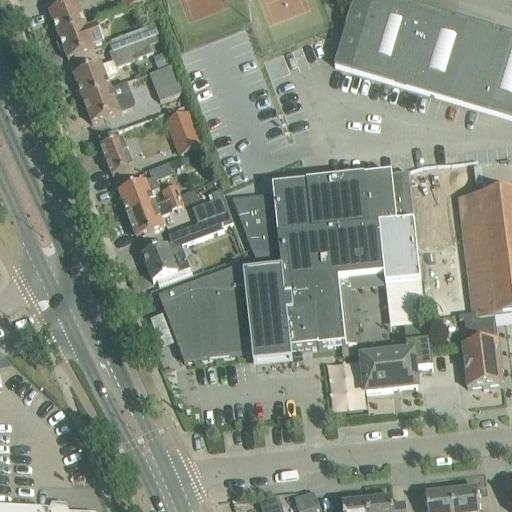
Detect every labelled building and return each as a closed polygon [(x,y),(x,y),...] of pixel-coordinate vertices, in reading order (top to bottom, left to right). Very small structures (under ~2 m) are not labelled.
[(148,6),(146,0),(120,0),(126,14),(148,6)] [(511,122),(511,37),(386,0),(355,0),(335,69),(511,122)] [(77,4),(68,8),(50,15),(59,40),(87,29),(77,4)] [(97,25),(87,29),(59,40),(59,41),(57,45),(60,53),(64,53),(68,64),(106,49),(97,25)] [(156,28),(109,45),(113,55),(160,38),(156,28)] [(119,77),(117,71),(153,56),(150,48),(162,43),(160,38),(113,55),(109,56),(112,65),(102,69),(102,68),(93,72),(74,79),(83,103),(111,93),(107,82),(119,77)] [(160,106),(184,97),(173,70),(150,79),(160,106)] [(111,93),(83,103),(93,127),(111,120),(120,117),(120,116),(132,112),(129,105),(133,104),(131,100),(126,87),(122,89),(111,93)] [(120,134),(118,135),(99,142),(102,149),(101,150),(113,180),(134,172),(120,134)] [(397,229),(391,178),(388,146),(302,155),(306,187),(273,190),(275,210),(269,211),(268,200),(233,203),(256,264),(246,268),(247,279),(282,275),(279,241),(379,231),(397,229)] [(149,176),(152,183),(155,182),(156,185),(174,179),(170,168),(149,176)] [(465,173),(416,179),(425,252),(449,249),(444,200),(468,197),(465,173)] [(409,176),(391,178),(397,229),(415,227),(409,176)] [(159,193),(156,185),(155,182),(152,183),(119,196),(128,219),(155,208),(151,197),(159,193)] [(193,213),(199,228),(230,216),(218,186),(209,189),(215,204),(193,213)] [(162,196),(166,204),(181,199),(177,190),(162,196)] [(194,194),(181,199),(185,210),(198,204),(194,194)] [(511,318),(511,195),(458,203),(472,319),(472,323),(496,320),(511,318)] [(155,208),(128,219),(137,242),(156,235),(164,232),(160,221),(171,217),(170,215),(185,210),(181,199),(166,204),(155,208)] [(162,251),(143,258),(154,286),(172,279),(179,276),(191,271),(185,256),(183,250),(226,234),(225,232),(235,228),(231,217),(200,229),(171,240),(173,246),(168,248),(162,251)] [(422,286),(415,227),(397,229),(379,231),(384,280),(386,280),(387,290),(422,286)] [(349,284),(384,280),(379,231),(279,241),(282,275),(291,354),(319,351),(319,352),(346,349),(340,294),(350,293),(349,284)] [(178,294),(159,301),(185,367),(251,359),(253,370),(292,365),(291,355),(291,354),(282,275),(247,279),(246,268),(178,294)] [(504,387),(497,335),(496,320),(472,323),(472,319),(458,320),(459,326),(464,325),(467,348),(462,349),(465,372),(468,392),(504,387)] [(433,373),(431,353),(431,345),(406,348),(407,358),(363,362),(367,397),(393,394),(392,392),(416,389),(416,392),(417,391),(415,373),(432,371),(432,373),(433,373)] [(352,349),(342,350),(343,360),(353,359),(352,349)] [(480,511),(478,492),(452,495),(453,511),(480,511)] [(453,511),(452,495),(426,498),(427,511),(453,511)] [(281,511),(278,502),(261,507),(262,511),(281,511)] [(406,511),(406,509),(394,511),(393,502),(368,505),(368,511),(406,511)]
